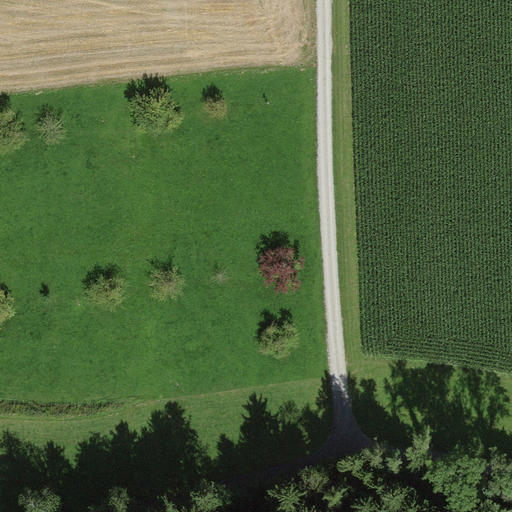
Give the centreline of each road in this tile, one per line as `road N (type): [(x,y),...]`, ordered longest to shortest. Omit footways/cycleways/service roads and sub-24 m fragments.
road 1 (track): [(349,456),(339,0)]
road 2 (track): [(148,511),(349,456),(411,451),(511,470)]
